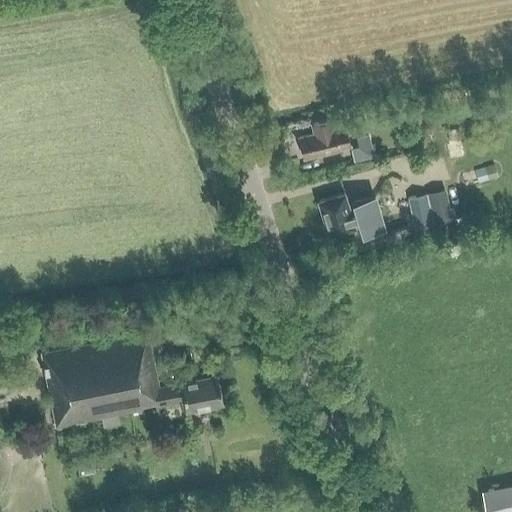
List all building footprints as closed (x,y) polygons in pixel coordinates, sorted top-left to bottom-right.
[(364,111),(352,114),(357,131),(369,128),(364,111)] [(346,129),(351,127),(348,115),(312,125),(314,134),(300,138),(301,142),(298,142),(301,153),(304,152),(305,157),(319,153),(320,155),(338,150),(337,148),(350,144),(346,129)] [(361,145),(353,147),(357,160),(376,155),(370,132),(358,135),(361,145)] [(347,204),(343,192),(318,200),(328,234),(353,227),(355,232),(354,232),(358,245),(385,237),(386,242),(410,234),(406,224),(386,231),(375,195),(347,204)] [(434,222),(427,193),(410,197),(416,226),(434,222)] [(450,210),(433,214),(434,222),(452,218),(450,210)] [(158,385),(147,331),(41,352),(56,426),(140,410),(139,406),(153,403),(154,406),(182,401),(184,411),(222,403),(216,374),(158,385)] [(487,511),(511,511),(511,478),(483,483),(487,511)]
